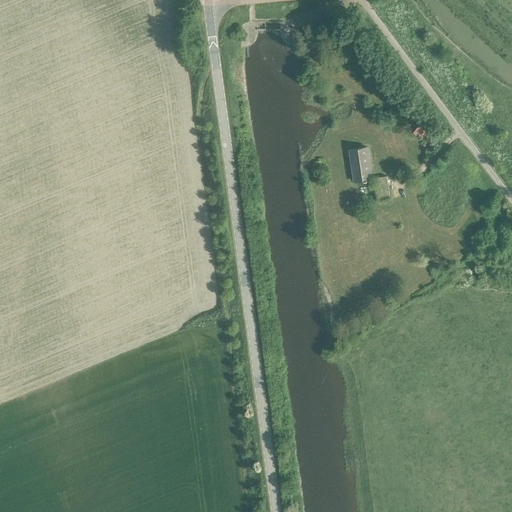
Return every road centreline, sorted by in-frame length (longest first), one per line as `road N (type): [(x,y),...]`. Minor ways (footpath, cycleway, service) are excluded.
road 1 (tertiary): [(275,511),(207,0)]
road 2 (unclassified): [(511,199),(362,0)]
